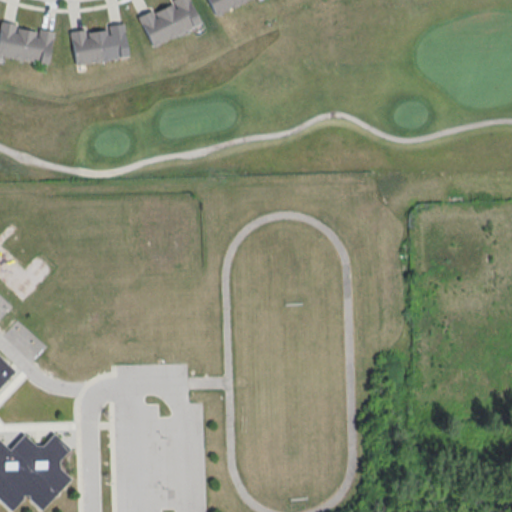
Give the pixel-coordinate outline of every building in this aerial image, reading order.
[(187,0),(199,21),(152,46),(140,21),(187,0)] [(245,0),(214,15),(206,0),(245,0)] [(0,28),(50,39),(45,65),(0,55),(0,28)] [(69,38),(74,64),(126,57),(122,30),(69,38)] [(0,502),(9,511),(42,510),(71,478),(58,467),(58,460),(70,448),(54,432),(41,445),(34,445),(23,433),(8,449),(0,441),(0,386),(15,371),(0,356),(0,502)]
